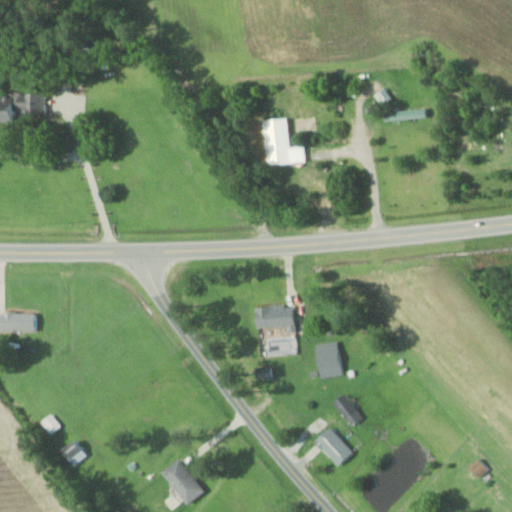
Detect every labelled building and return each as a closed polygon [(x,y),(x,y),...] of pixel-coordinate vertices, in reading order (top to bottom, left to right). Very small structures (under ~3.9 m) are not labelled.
[(46,95),(0,93),(0,122),(24,123),(25,114),(45,114),(46,95)] [(386,122),(431,118),(430,109),(385,113),(386,122)] [(309,147),(295,148),(293,119),(269,121),(272,165),(310,162),(309,147)] [(301,306),(261,307),(262,328),(301,326),(301,306)] [(41,313),(0,312),(0,332),(41,332),(41,313)] [(348,366),(342,341),(320,346),(326,371),(348,366)] [(336,402),(354,427),(366,418),(348,394),(336,402)] [(343,466),(358,451),(334,428),(319,442),(343,466)] [(92,454),(83,439),(69,449),(78,463),(92,454)] [(210,491),(185,457),(168,470),(193,504),(210,491)] [(480,478),(492,470),(484,458),(472,465),(480,478)]
